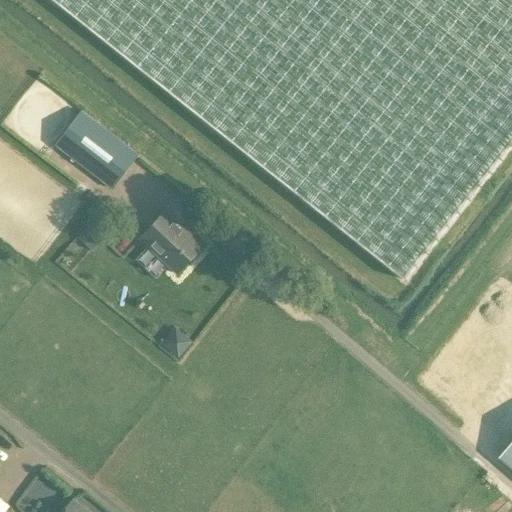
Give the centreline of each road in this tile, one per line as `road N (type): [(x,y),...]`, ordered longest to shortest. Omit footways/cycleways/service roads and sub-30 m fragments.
road 1 (unknown): [(511,496),(135,185)]
road 2 (unclassified): [(110,511),(0,419)]
